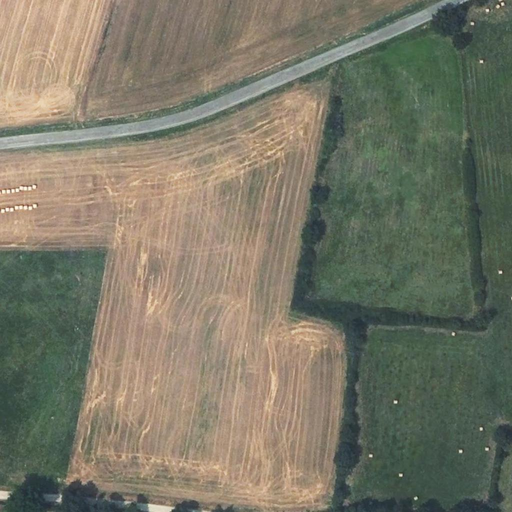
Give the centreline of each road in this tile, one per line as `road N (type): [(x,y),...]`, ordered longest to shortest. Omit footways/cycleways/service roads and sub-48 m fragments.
road 1 (unclassified): [(453,0),(176,123),(0,145)]
road 2 (track): [(156,511),(0,496)]
